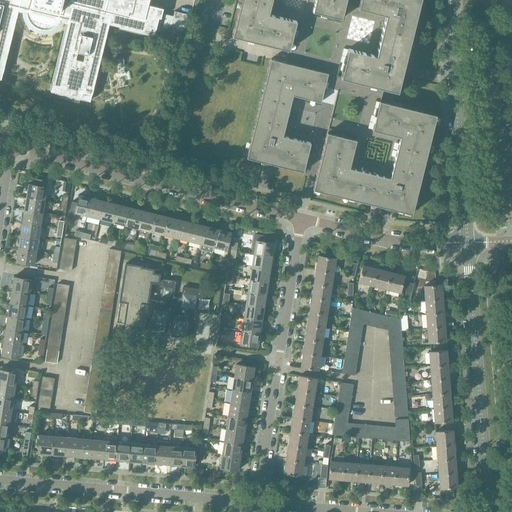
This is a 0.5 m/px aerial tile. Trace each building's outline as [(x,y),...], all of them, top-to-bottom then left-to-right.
[(67,23),(51,91),(61,94),(90,101),(97,70),(109,24),(154,35),(155,30),(169,33),(173,16),(162,13),(163,8),(148,5),(149,0),(0,0),(0,79),(1,79),(18,11),(26,13),(28,19),(31,24),(37,28),(43,29),(49,28),(55,25),(59,21),(67,23)] [(240,0),(232,36),(288,49),(285,62),(271,59),(246,158),(303,172),(311,143),(283,136),(293,95),(321,102),(333,105),(313,189),(412,213),(436,114),(380,101),(383,88),(397,91),(419,0),(240,0)] [(174,11),(173,16),(169,33),(167,38),(183,42),(190,15),(174,11)] [(484,12),(485,24),(492,23),(491,11),(484,12)] [(28,184),(26,197),(44,200),(46,187),(47,181),(35,179),(35,185),(28,184)] [(74,213),(87,216),(91,198),(79,195),(74,213)] [(26,197),(24,209),(42,212),(44,200),(26,197)] [(87,216),(100,219),(104,201),(91,198),(87,216)] [(100,219),(112,222),(117,204),(104,201),(100,219)] [(112,222),(125,225),(129,207),(117,204),(112,222)] [(125,225),(138,228),(142,211),(129,207),(125,225)] [(24,209),(22,222),(40,225),(42,212),(24,209)] [(138,228),(150,231),(155,214),(142,211),(138,228)] [(150,231),(163,235),(167,217),(155,214),(150,231)] [(163,235),(176,238),(180,220),(167,217),(163,235)] [(176,238),(188,241),(193,223),(180,220),(176,238)] [(22,222),(20,235),(38,238),(40,225),(22,222)] [(188,241),(201,244),(205,226),(193,223),(188,241)] [(205,226),(201,244),(200,250),(200,249),(212,252),(212,253),(214,247),(218,229),(205,226)] [(230,232),(218,229),(214,247),(226,250),(231,232),(230,232)] [(251,253),(253,253),(272,256),(274,244),(274,243),(272,243),(273,237),(254,234),(251,253)] [(20,235),(18,248),(36,251),(38,238),(20,235)] [(64,238),(63,244),(75,246),(76,240),(64,238)] [(63,244),(62,251),(74,252),(75,246),(63,244)] [(36,251),(18,248),(16,261),(16,262),(34,265),(36,251)] [(109,249),(108,255),(120,257),(121,251),(109,249)] [(253,253),(251,266),(270,269),(272,256),(253,253)] [(318,256),(316,270),(333,273),(336,258),(318,256)] [(107,261),(106,267),(118,269),(119,263),(107,261)] [(348,275),(354,276),(357,264),(351,262),(348,275)] [(358,282),(372,286),(376,268),(363,265),(358,282)] [(251,266),(249,279),(268,282),(270,269),(251,266)] [(372,286),(386,289),(390,272),(376,268),(372,286)] [(316,270),(314,284),(331,286),(333,273),(316,270)] [(390,272),(386,289),(400,292),(404,275),(390,272)] [(14,277),(12,290),(30,292),(32,280),(14,277),(13,277),(14,277)] [(144,322),(166,326),(168,312),(175,314),(172,333),(190,336),(191,329),(186,328),(188,315),(185,315),(186,308),(194,309),(196,296),(200,297),(201,290),(183,287),(181,298),(173,297),(175,281),(161,279),(160,287),(163,287),(162,295),(164,296),(164,302),(154,300),(151,315),(145,314),(144,322)] [(249,279),(247,292),(265,295),(268,282),(249,279)] [(408,282),(405,295),(411,296),(414,284),(408,282)] [(57,283),(56,290),(68,292),(69,285),(57,283)] [(314,284),(311,297),(329,300),(331,286),(314,284)] [(424,286),(425,300),(442,298),(441,284),(424,286)] [(12,290),(10,302),(28,305),(30,292),(12,290)] [(247,292),(245,305),(263,307),(265,295),(247,292)] [(311,297),(309,311),(327,314),(329,300),(311,297)] [(425,300),(426,314),(444,313),(442,298),(425,300)] [(10,302),(8,315),(26,318),(28,305),(10,302)] [(245,305),(243,317),(261,320),(263,307),(245,305)] [(53,307),(52,314),(64,316),(65,309),(53,307)] [(362,329),(363,324),(352,308),(349,327),(362,329)] [(363,324),(369,325),(372,313),(352,308),(363,324)] [(309,311),(307,325),(325,328),(327,314),(309,311)] [(369,325),(375,327),(378,314),(372,313),(369,325)] [(426,314),(427,328),(445,327),(444,313),(426,314)] [(375,327),(381,328),(384,316),(378,314),(375,327)] [(8,315),(6,328),(24,331),(26,318),(8,315)] [(381,328),(388,330),(400,320),(384,316),(381,328)] [(243,317),(241,330),(259,333),(260,326),(262,327),(263,321),(261,320),(243,317)] [(388,330),(388,336),(401,335),(400,320),(388,330)] [(307,325),(305,339),(322,341),(325,328),(307,325)] [(445,327),(427,328),(428,342),(446,341),(445,327)] [(6,328),(4,341),(22,343),(24,331),(6,328)] [(259,333),(241,330),(239,343),(258,346),(257,346),(259,333)] [(305,339),(303,352),(320,355),(322,341),(305,339)] [(22,343),(4,341),(2,354),(1,354),(20,357),(22,343)] [(429,352),(430,366),(448,364),(446,350),(429,352)] [(320,355),(303,352),(300,367),(318,370),(320,355)] [(236,364),(234,377),(252,380),(254,367),(236,364)] [(430,366),(431,380),(449,378),(448,364),(430,366)] [(0,382),(15,385),(17,374),(17,372),(0,369),(0,382)] [(43,376),(42,383),(53,385),(54,378),(43,376)] [(299,376),(297,390),(314,393),(317,378),(299,376)] [(234,377),(232,390),(250,393),(252,380),(234,377)] [(431,380),(432,394),(450,392),(449,378),(431,380)] [(0,382),(0,395),(13,398),(15,385),(0,382)] [(340,382),(339,389),(352,391),(353,384),(340,382)] [(339,389),(338,395),(351,397),(352,391),(339,389)] [(232,390),(230,403),(248,406),(250,393),(232,390)] [(297,390),(295,404),(312,406),(314,393),(297,390)] [(432,394),(433,408),(451,407),(450,392),(432,394)] [(0,395),(0,408),(11,411),(13,398),(0,395)] [(40,395),(39,401),(50,403),(51,397),(40,395)] [(338,395),(337,401),(350,403),(351,397),(338,395)] [(337,401),(336,408),(349,410),(350,403),(337,401)] [(230,403),(228,416),(246,419),(248,406),(230,403)] [(295,404),(292,417),(310,420),(312,406),(295,404)] [(451,407),(433,408),(434,422),(452,421),(451,407)] [(0,408),(0,421),(9,423),(11,411),(0,408)] [(336,408),(335,414),(348,416),(349,410),(336,408)] [(335,414),(334,421),(347,423),(348,416),(335,414)] [(228,416),(226,429),(244,431),(246,419),(228,416)] [(292,417),(290,431),(308,434),(310,420),(292,417)] [(395,427),(410,441),(408,419),(395,420),(395,427)] [(0,421),(0,434),(7,436),(9,423),(0,421)] [(332,435),(352,436),(353,423),(347,423),(334,421),(332,435)] [(388,440),(410,441),(395,427),(389,426),(388,440)] [(226,429),(224,441),(242,444),(244,431),(226,429)] [(435,431),(436,446),(454,444),(453,430),(435,431)] [(290,431),(288,445),(306,448),(308,434),(290,431)] [(38,453),(51,454),(53,436),(40,435),(39,434),(38,453)] [(51,454),(64,455),(66,437),(53,436),(51,454)] [(64,455),(77,456),(79,438),(66,437),(64,455)] [(77,456),(90,457),(91,439),(79,438),(77,456)] [(116,460),(117,441),(117,439),(105,438),(105,440),(103,459),(109,459),(108,461),(115,462),(115,460),(116,460)] [(90,457),(103,459),(105,440),(91,439),(90,457)] [(116,460),(129,461),(130,443),(117,441),(116,460)] [(224,441),(222,454),(240,457),(242,444),(224,441)] [(129,461),(142,462),(143,444),(130,443),(129,461)] [(142,462),(154,463),(156,445),(143,444),(142,462)] [(436,446),(437,460),(455,458),(454,444),(436,446)] [(154,463),(167,464),(169,446),(156,445),(154,463)] [(288,445),(286,459),(304,462),(306,448),(288,445)] [(167,464),(180,465),(182,447),(169,446),(167,464)] [(182,447),(180,465),(193,466),(193,467),(194,467),(195,448),(194,448),(182,447)] [(240,457),(222,454),(221,456),(218,455),(216,467),(238,470),(240,457)] [(330,478),(343,479),(345,462),(343,462),(344,456),(336,455),(336,461),(331,461),(330,461),(329,478),(330,478)] [(437,460),(438,474),(456,472),(455,458),(437,460)] [(304,462),(286,459),(284,473),(301,476),(304,462)] [(343,479),(356,481),(357,463),(345,462),(343,479)] [(356,481),(369,482),(370,464),(357,463),(356,481)] [(369,482),(381,483),(383,466),(370,464),(369,482)] [(381,483),(394,484),(396,467),(383,466),(381,483)] [(396,467),(394,484),(406,485),(407,485),(409,468),(408,467),(408,468),(396,467)] [(456,472),(438,474),(439,488),(457,486),(456,472)]
